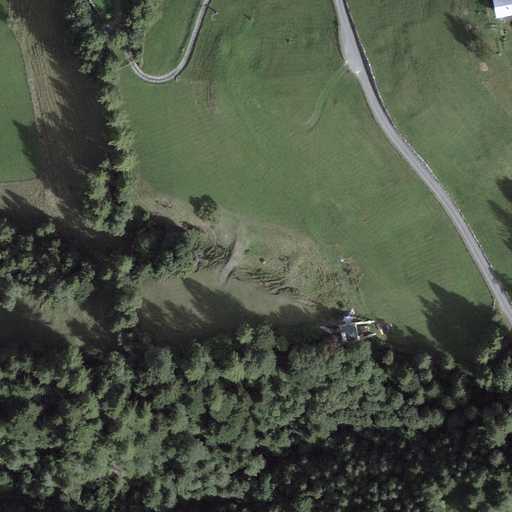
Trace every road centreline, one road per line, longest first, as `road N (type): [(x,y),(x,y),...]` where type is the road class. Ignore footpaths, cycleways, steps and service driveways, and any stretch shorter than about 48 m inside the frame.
road 1 (track): [(337,0),(389,133),(459,222),(511,317)]
road 2 (track): [(205,0),(182,65),(152,80),(127,51),(129,0)]
road 3 (track): [(114,160),(100,43),(106,28),(124,34)]
